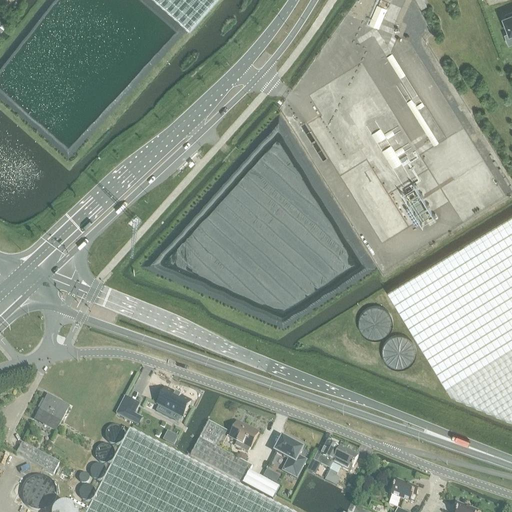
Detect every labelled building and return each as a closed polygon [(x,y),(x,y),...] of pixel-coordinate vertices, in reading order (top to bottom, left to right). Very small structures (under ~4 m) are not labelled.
[(157,0),(190,28),(214,0),(157,0)] [(423,0),(416,0),(421,8),(426,6),(423,0)] [(371,25),(380,27),(385,7),(376,5),(371,25)] [(511,11),(511,12),(505,15),(505,17),(503,17),(509,33),(511,32),(511,11)] [(344,48),(352,32),(341,26),(333,42),(344,48)] [(137,271),(287,326),(322,307),(329,298),(378,271),(374,263),(359,258),(288,131),(279,123),(275,126),(263,140),(265,135),(179,237),(169,242),(163,240),(137,271)] [(382,129),(373,133),(377,142),(386,139),(382,129)] [(403,228),(431,216),(407,160),(427,138),(403,148),(398,134),(393,136),(394,137),(393,138),(385,146),(380,142),(387,158),(344,176),(353,197),(359,191),(350,183),(393,165),(398,177),(382,183),(393,208),(390,209),(395,219),(390,221),(396,226),(385,238),(378,232),(381,240),(404,231),(403,228)] [(511,215),(461,246),(387,291),(454,401),(511,424),(511,215)] [(159,407),(156,413),(171,420),(174,414),(182,419),(190,403),(189,402),(181,398),(176,395),(175,395),(167,391),(167,390),(166,390),(158,406),(159,407)] [(40,410),(37,416),(45,420),(42,426),(56,433),(69,407),(47,396),(44,402),(42,400),(38,409),(40,410)] [(124,398),(116,415),(138,426),(142,418),(134,415),(139,406),(124,398)] [(209,422),(191,455),(244,484),(243,486),(273,502),(280,489),(249,473),(252,468),(252,467),(245,464),(244,463),(237,459),(218,449),(227,432),(209,422)] [(247,455),(258,434),(249,430),(248,431),(236,425),(229,439),(236,443),(234,448),(247,455)] [(283,511),(130,433),(89,511),(283,511)] [(168,433),(163,441),(174,447),(178,438),(168,433)] [(304,448),(283,437),(275,451),(290,458),(284,470),(297,477),(307,459),(300,456),(304,448)] [(22,444),(16,455),(54,475),(60,464),(22,444)] [(315,463),(329,470),(339,451),(327,445),(324,450),(320,448),(314,462),(313,462),(315,463)] [(329,470),(324,479),(333,484),(340,469),(350,473),(358,458),(340,449),(339,451),(329,470)] [(240,454),(237,459),(244,463),(247,458),(240,454)] [(312,461),(306,472),(308,473),(309,474),(315,463),(313,462),(314,462),(312,461)] [(267,471),(263,478),(276,485),(280,478),(267,471)] [(352,477),(346,488),(353,491),(358,480),(352,477)] [(416,498),(418,491),(396,483),(391,497),(410,504),(410,502),(415,504),(417,498),(416,498)]
